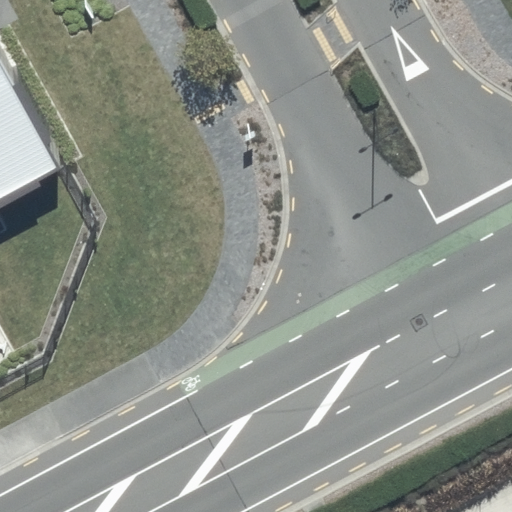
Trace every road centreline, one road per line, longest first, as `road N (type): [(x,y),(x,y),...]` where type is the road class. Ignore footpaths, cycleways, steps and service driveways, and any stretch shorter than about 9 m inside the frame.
road 1 (tertiary): [(425,313),(52,511)]
road 2 (unclassified): [(425,313),(253,0)]
road 3 (unclassified): [(380,0),(511,237)]
